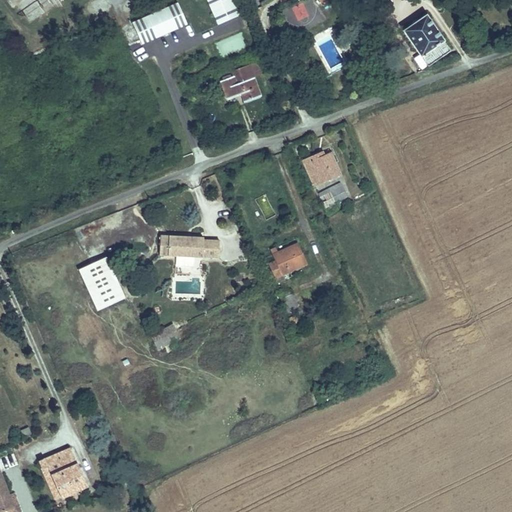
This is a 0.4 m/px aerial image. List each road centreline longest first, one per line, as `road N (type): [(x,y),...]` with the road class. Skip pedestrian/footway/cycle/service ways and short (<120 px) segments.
road 1 (residential): [(0,247),(511,48)]
road 2 (unknown): [(90,448),(0,272)]
